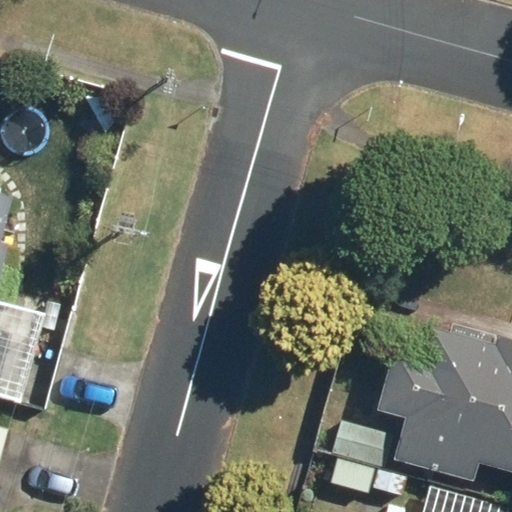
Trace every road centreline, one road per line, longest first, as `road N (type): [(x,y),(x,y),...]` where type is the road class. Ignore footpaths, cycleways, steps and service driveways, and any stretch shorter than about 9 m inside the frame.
road 1 (residential): [(159,511),(297,1)]
road 2 (residential): [(297,1),(511,61)]
